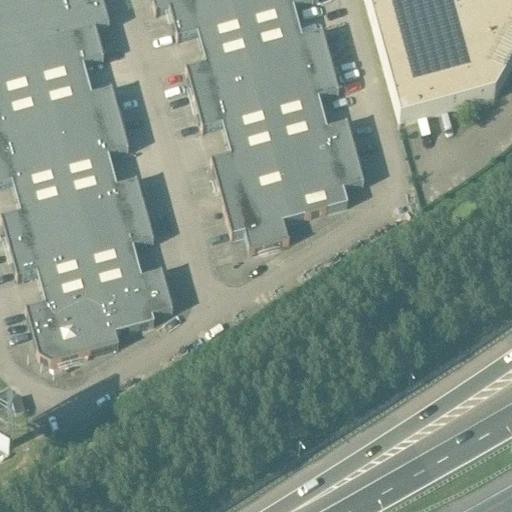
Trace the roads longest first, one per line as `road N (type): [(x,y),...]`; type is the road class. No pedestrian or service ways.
road 1 (unclassified): [(347,0),(402,197),(216,316)]
road 2 (unclassified): [(216,316),(123,0)]
road 3 (motorway): [(511,366),(278,511)]
road 4 (unclassified): [(216,316),(87,392),(43,399),(0,356)]
road 5 (motorway): [(511,421),(350,511)]
